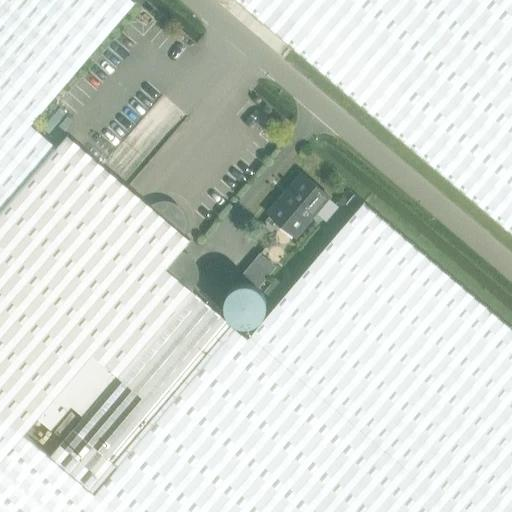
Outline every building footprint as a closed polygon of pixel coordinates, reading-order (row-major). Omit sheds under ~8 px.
[(0,0),(0,460),(23,433),(0,412),(0,308),(21,284),(31,272),(114,174),(67,134),(57,147),(31,125),(134,4),(130,0),(0,0)] [(511,0),(238,0),(511,232),(511,0)] [(290,190),(269,214),(295,236),(316,211),(322,217),(335,201),(329,196),(301,173),(288,188),(290,190)] [(21,284),(0,308),(0,412),(23,433),(37,417),(51,429),(71,406),(83,416),(95,401),(150,337),(190,289),(165,268),(189,239),(183,234),(187,224),(186,216),(182,210),(178,206),(172,202),(164,200),(157,201),(150,203),(114,174),(31,272),(21,284)] [(0,511),(511,511),(511,325),(365,201),(248,339),(229,323),(88,488),(50,455),(35,443),(23,433),(0,460),(0,511)] [(278,304),(289,290),(275,278),(264,292),(278,304)] [(226,317),(232,321),(238,322),(244,322),(249,321),(254,317),(258,313),(260,308),(261,302),(260,296),(258,291),(254,286),(249,283),(244,281),(238,281),(232,283),(227,286),(223,290),(221,295),(219,301),(220,307),(222,312),(226,317)] [(73,428),(50,455),(88,488),(229,323),(190,289),(150,337),(95,401),(83,416),(73,428)] [(71,411),(54,431),(62,438),(79,418),(71,411)]
